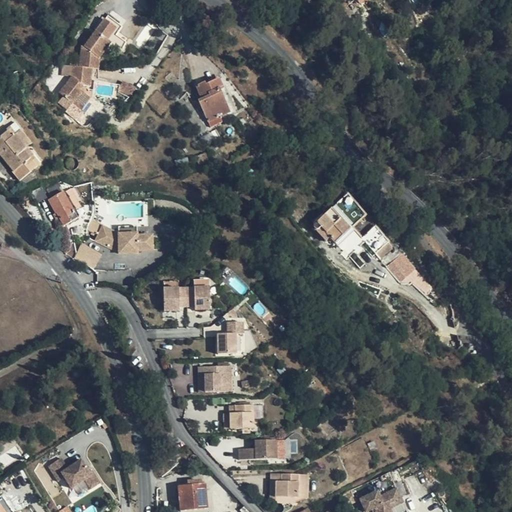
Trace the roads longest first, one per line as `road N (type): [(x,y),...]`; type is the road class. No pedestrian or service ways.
road 1 (tertiary): [(218,0),(271,42),(358,158),(458,252),(511,326)]
road 2 (residential): [(255,511),(183,431),(125,300),(106,292),(84,296)]
road 3 (track): [(511,400),(421,236),(358,158)]
road 4 (unclassified): [(146,511),(127,394),(84,296)]
